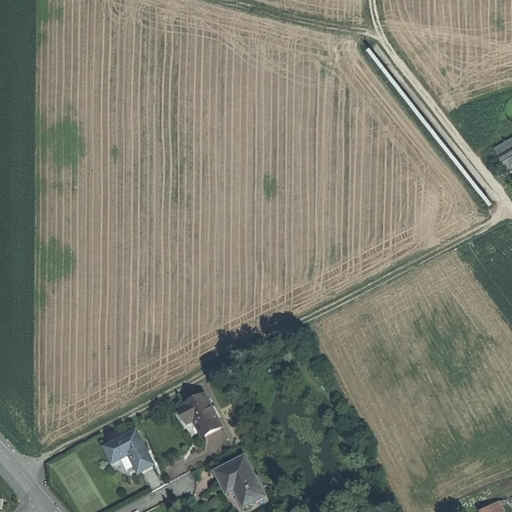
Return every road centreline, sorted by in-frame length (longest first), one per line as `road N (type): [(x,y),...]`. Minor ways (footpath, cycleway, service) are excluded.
road 1 (track): [(17,470),(511,213)]
road 2 (track): [(511,209),(378,36),(371,0)]
road 3 (track): [(239,0),(378,36)]
